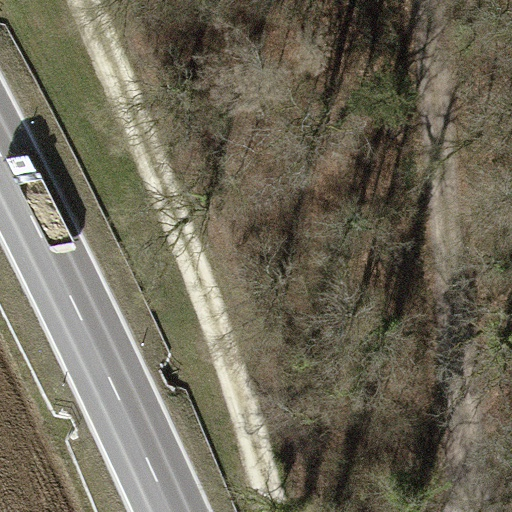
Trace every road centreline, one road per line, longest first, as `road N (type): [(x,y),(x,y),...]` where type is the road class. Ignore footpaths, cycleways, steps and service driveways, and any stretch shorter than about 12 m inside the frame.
road 1 (track): [(278,511),(236,367),(84,0)]
road 2 (track): [(458,511),(428,0)]
road 3 (secondary): [(0,150),(168,511)]
